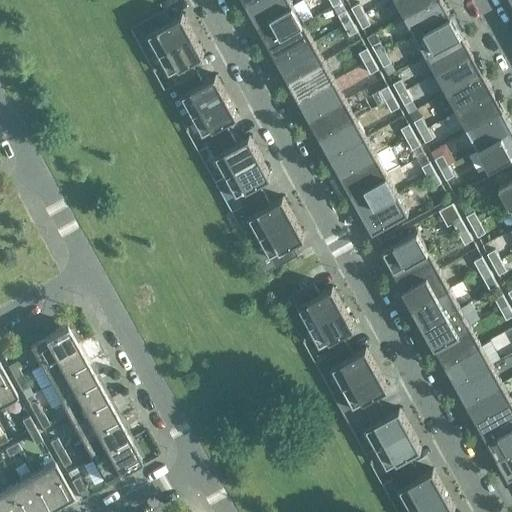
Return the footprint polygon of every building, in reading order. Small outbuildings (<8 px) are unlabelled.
[(258,22),(293,3),(292,0),(253,0),(247,3),(258,22)] [(397,0),(406,15),(432,0),(397,0)] [(416,34),(452,14),(444,0),(432,0),(406,15),(416,34)] [(365,12),(359,2),(352,6),(357,17),(365,12)] [(268,41),(304,21),(293,3),(258,22),(268,41)] [(194,33),(183,13),(170,20),(164,9),(142,21),(159,52),(194,33)] [(352,20),(346,9),(338,14),(344,24),(352,20)] [(371,23),(365,12),(357,17),(363,27),(371,23)] [(427,53),(463,33),(452,14),(416,34),(427,53)] [(358,30),(352,20),(344,24),(350,35),(358,30)] [(279,60),(314,40),(304,21),(268,41),(279,60)] [(192,60),(205,53),(194,33),(159,52),(176,83),(198,70),(192,60)] [(437,72),(473,52),(463,33),(427,53),(437,72)] [(289,79),(325,59),(314,40),(279,60),(289,79)] [(386,51),(380,40),(373,44),(378,55),(386,51)] [(373,57),(367,47),(359,51),(365,62),(373,57)] [(392,61),(386,51),(378,55),(384,65),(392,61)] [(448,91),(484,71),(473,52),(437,72),(448,91)] [(379,68),(373,57),(365,62),(371,72),(379,68)] [(299,98),(335,78),(325,59),(289,79),(299,98)] [(227,94),(216,74),(203,81),(198,70),(176,83),(192,113),(227,94)] [(458,109),(494,90),(484,71),(448,91),(458,109)] [(310,117),(346,97),(335,78),(299,98),(310,117)] [(407,88),(401,78),(394,82),(399,93),(407,88)] [(394,95),(388,85),(380,89),(386,100),(394,95)] [(413,99),(407,88),(399,93),(405,103),(413,99)] [(469,128),(504,109),(494,90),(458,109),(469,128)] [(225,121),(238,113),(227,94),(192,113),(209,143),(231,131),(225,121)] [(400,106),(394,95),(386,100),(392,110),(400,106)] [(320,136),(356,116),(346,97),(310,117),(320,136)] [(479,147),(511,129),(511,122),(504,109),(469,128),(479,147)] [(331,155),(367,135),(356,116),(320,136),(331,155)] [(428,126),(422,116),(414,120),(420,131),(428,126)] [(415,133),(409,123),(401,127),(407,138),(415,133)] [(434,137),(428,126),(420,131),(426,141),(434,137)] [(511,155),(511,129),(479,147),(490,167),(511,155)] [(261,154),(250,134),(237,142),(231,131),(209,143),(226,174),(261,154)] [(421,144),(415,133),(407,138),(413,148),(421,144)] [(341,174),(377,154),(367,135),(331,155),(341,174)] [(449,164),(443,153),(435,158),(441,168),(449,164)] [(259,181),(272,174),(261,154),(226,174),(243,204),(265,192),(259,181)] [(352,193),(388,173),(377,154),(341,174),(352,193)] [(436,171),(430,161),(422,165),(428,176),(436,171)] [(455,174),(449,164),(441,168),(447,179),(455,174)] [(442,182),(436,171),(428,176),(434,186),(442,182)] [(362,212),(398,192),(388,173),(352,193),(362,212)] [(511,203),(511,177),(499,184),(510,204),(511,203)] [(295,215),(284,195),(271,202),(265,192),(243,204),(260,234),(295,215)] [(409,212),(398,192),(362,212),(373,232),(409,212)] [(480,221),(475,210),(467,214),(473,225),(480,221)] [(293,242),(306,235),(295,215),(260,234),(277,265),(299,253),(293,242)] [(467,228),(461,217),(453,222),(459,232),(467,228)] [(486,231),(480,221),(473,225),(478,236),(486,231)] [(473,238),(467,228),(459,232),(465,243),(473,238)] [(429,249),(418,229),(383,249),(394,268),(429,249)] [(501,259),(495,248),(488,252),(493,263),(501,259)] [(404,287),(440,268),(429,249),(394,268),(404,287)] [(488,266),(482,255),(474,259),(480,270),(488,266)] [(507,269),(501,259),(493,263),(499,273),(507,269)] [(494,276),(488,266),(480,270),(486,281),(494,276)] [(414,306),(450,286),(440,268),(404,287),(414,306)] [(345,306),(333,285),(320,292),(314,281),(292,293),(309,324),(345,306)] [(425,325),(461,305),(450,286),(414,306),(425,325)] [(509,304),(503,293),(495,297),(501,308),(509,304)] [(511,315),(511,309),(509,304),(501,308),(507,318),(511,315)] [(435,344),(471,324),(461,305),(425,325),(435,344)] [(342,332),(355,325),(345,306),(309,324),(326,355),(348,343),(342,332)] [(41,363),(80,341),(77,342),(67,322),(30,343),(41,363)] [(446,363),(482,343),(471,324),(435,344),(446,363)] [(51,381),(90,360),(90,359),(88,361),(78,343),(80,341),(41,363),(51,381)] [(378,366),(367,346),(354,353),(348,343),(326,355),(343,385),(378,366)] [(456,382),(492,362),(482,343),(446,363),(456,382)] [(62,400),(101,379),(100,378),(98,380),(89,362),(91,360),(90,360),(51,381),(62,400)] [(22,373),(15,361),(8,365),(15,377),(22,373)] [(0,403),(17,394),(0,362),(0,403)] [(467,401),(503,381),(492,362),(456,382),(467,401)] [(376,393),(389,386),(378,366),(343,385),(360,416),(382,403),(376,393)] [(29,385),(22,373),(15,377),(22,389),(29,385)] [(72,419),(111,398),(111,397),(109,398),(99,380),(101,379),(62,400),(72,419)] [(477,420),(511,400),(511,398),(503,381),(467,401),(477,420)] [(43,411),(36,398),(29,402),(36,415),(43,411)] [(83,438),(122,417),(121,416),(119,417),(109,399),(111,398),(72,419),(83,438)] [(488,439),(511,425),(511,400),(477,420),(488,439)] [(411,427),(400,407),(387,414),(382,403),(360,416),(376,446),(411,427)] [(50,423),(43,411),(36,415),(43,427),(50,423)] [(36,427),(29,415),(22,419),(29,431),(36,427)] [(93,457),(132,436),(132,435),(130,436),(120,418),(122,417),(83,438),(93,457)] [(498,458),(511,450),(511,425),(488,439),(498,458)] [(43,440),(36,427),(29,431),(35,444),(43,440)] [(409,454),(422,446),(411,427),(376,446),(393,476),(415,464),(409,454)] [(64,449),(57,436),(50,440),(57,453),(64,449)] [(141,457),(130,437),(132,436),(93,457),(104,477),(141,457)] [(21,448),(17,441),(5,448),(9,455),(21,448)] [(71,461),(64,449),(57,453),(64,465),(71,461)] [(511,476),(511,450),(498,458),(509,478),(511,476)] [(73,494),(54,461),(34,472),(53,505),(73,494)] [(445,487),(434,467),(421,475),(415,464),(393,476),(410,507),(445,487)] [(40,511),(53,505),(34,472),(16,482),(32,511),(40,511)] [(86,488),(79,475),(71,479),(78,491),(86,488)] [(32,511),(16,482),(0,490),(0,498),(7,511),(32,511)] [(447,511),(456,507),(445,487),(410,507),(412,511),(447,511)]
